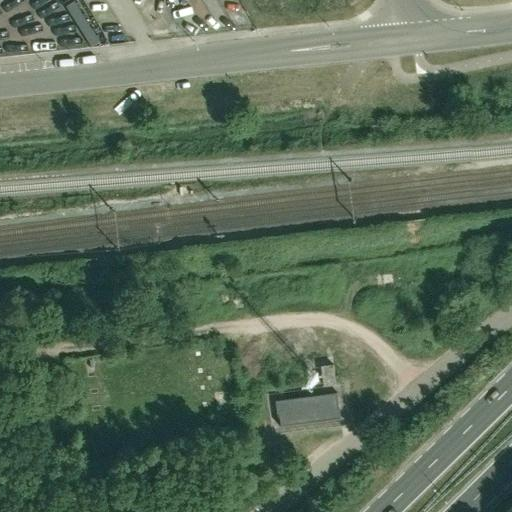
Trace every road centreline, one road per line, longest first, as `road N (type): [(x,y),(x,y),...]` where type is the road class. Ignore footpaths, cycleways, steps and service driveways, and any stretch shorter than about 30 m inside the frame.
road 1 (track): [(419,392),(376,343),(326,320),(0,356)]
road 2 (unclassified): [(0,84),(407,40)]
road 3 (unclassified): [(511,316),(274,511)]
road 4 (primary): [(511,386),(384,511)]
